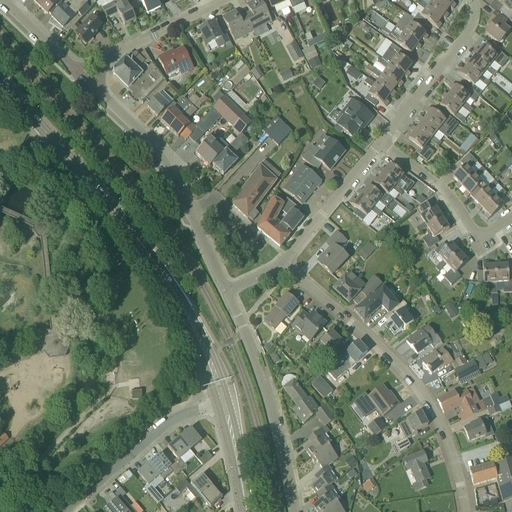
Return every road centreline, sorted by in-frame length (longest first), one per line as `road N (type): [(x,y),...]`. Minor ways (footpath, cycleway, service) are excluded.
road 1 (tertiary): [(222,403),(175,293),(93,184),(0,83)]
road 2 (residential): [(466,511),(444,432),(424,400),(284,263)]
road 3 (residential): [(295,511),(265,387),(226,290)]
road 4 (residential): [(67,511),(179,416),(222,403)]
road 5 (residential): [(381,143),(468,32),(472,0)]
road 6 (residential): [(511,220),(477,233),(445,190),(381,143)]
road 7 (residential): [(191,214),(152,144),(99,92)]
road 8 (residential): [(284,263),(381,143)]
road 9 (residential): [(114,51),(223,0)]
